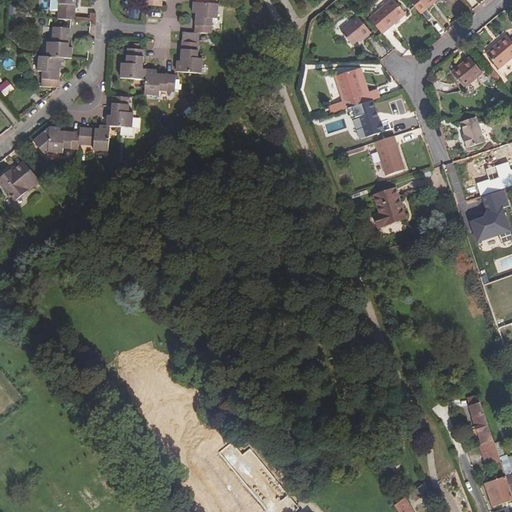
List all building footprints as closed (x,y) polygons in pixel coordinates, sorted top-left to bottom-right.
[(58,12),(58,0),(50,0),(50,11),(58,12)] [(75,22),(76,0),(58,0),(58,12),(57,21),(75,22)] [(406,14),(394,0),(391,0),(369,19),(383,35),(406,14)] [(409,12),(399,0),(394,0),(406,14),(409,12)] [(408,0),(421,15),(438,0),(408,0)] [(218,20),(219,4),(212,4),(195,3),(193,3),(193,13),(196,14),(195,33),(212,34),(213,19),(218,20)] [(10,5),(9,15),(18,16),(19,6),(10,5)] [(371,33),(359,18),(341,33),(352,46),(358,41),(362,39),(363,40),(371,33)] [(53,28),(53,21),(24,20),(23,27),(53,28)] [(69,48),(70,28),(53,27),(52,43),(47,42),(47,57),(65,59),(72,59),(73,48),(69,48)] [(499,70),(511,58),(511,41),(507,36),(486,54),(499,70)] [(397,40),(392,44),(400,53),(405,49),(397,40)] [(202,74),(203,59),(198,58),(199,44),(182,42),(181,62),(177,61),(176,72),(181,73),(202,74)] [(146,80),(147,70),(143,69),(144,50),(128,49),(127,64),(122,64),(121,79),(146,80)] [(59,88),(60,69),(64,69),(65,59),(47,57),(39,57),(38,72),(43,72),(42,87),(59,88)] [(464,89),(483,73),(470,57),(451,73),(464,89)] [(499,76),(492,68),(490,69),(497,78),(499,76)] [(366,102),(360,82),(362,81),(358,69),(337,76),(345,101),(329,106),(331,113),(366,102)] [(497,78),(490,69),(487,72),(494,80),(497,78)] [(175,92),(176,76),(157,74),(157,71),(147,70),(146,80),(144,95),(160,96),(160,91),(175,92)] [(133,129),(133,113),(129,113),(130,98),(113,97),(112,116),(108,116),(107,126),(122,128),(121,136),(133,137),(133,129)] [(380,122),(376,110),(359,116),(366,138),(385,132),(382,121),(380,122)] [(485,143),(476,117),(461,122),(464,135),(463,135),(467,148),(485,143)] [(109,152),(111,127),(107,126),(100,126),(99,129),(80,128),(80,133),(79,145),(94,146),(93,151),(109,152)] [(79,145),(80,133),(61,132),(61,128),(50,127),(33,141),(45,155),(48,152),(63,154),(64,149),(79,150),(79,145)] [(405,170),(395,136),(375,143),(386,176),(405,170)] [(348,156),(365,150),(363,146),(347,152),(348,156)] [(0,183),(15,202),(40,181),(24,161),(12,172),(10,170),(0,178),(0,183)] [(511,186),(511,176),(501,180),(504,190),(511,186)] [(407,219),(397,188),(374,196),(380,214),(377,215),(381,227),(407,219)] [(508,200),(504,190),(482,197),(486,210),(488,211),(485,218),(483,217),(470,222),(477,242),(498,235),(501,243),(511,239),(511,236),(502,208),(510,205),(508,200)] [(480,403),(477,395),(467,399),(469,407),(469,406),(480,403)] [(493,441),(480,403),(469,406),(473,417),(472,417),(481,445),(493,441)] [(499,459),(493,441),(482,445),(480,446),(488,467),(500,462),(499,459)] [(511,457),(511,458),(511,469),(507,456),(499,459),(500,462),(505,476),(511,495),(511,494),(511,457)] [(511,495),(505,476),(484,484),(493,508),(511,501),(511,495)] [(429,490),(426,482),(411,495),(416,502),(429,490)] [(413,511),(406,499),(396,507),(399,511),(413,511)]
